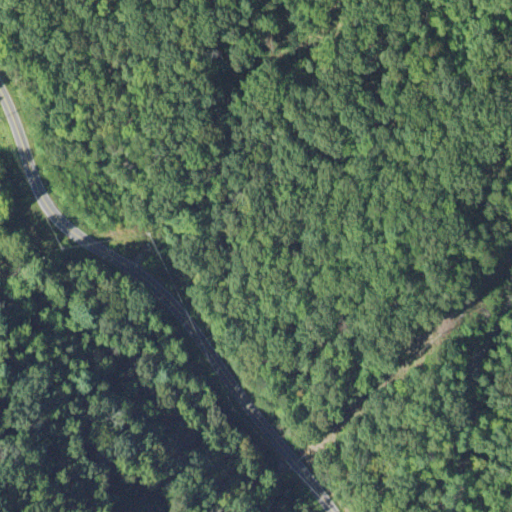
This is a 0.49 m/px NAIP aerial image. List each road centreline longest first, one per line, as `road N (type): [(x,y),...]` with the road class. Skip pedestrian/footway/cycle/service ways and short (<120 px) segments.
road 1 (residential): [(319,511),(158,290),(62,229),(0,102)]
road 2 (residential): [(511,250),(502,306),(471,362),(471,433),(454,511)]
